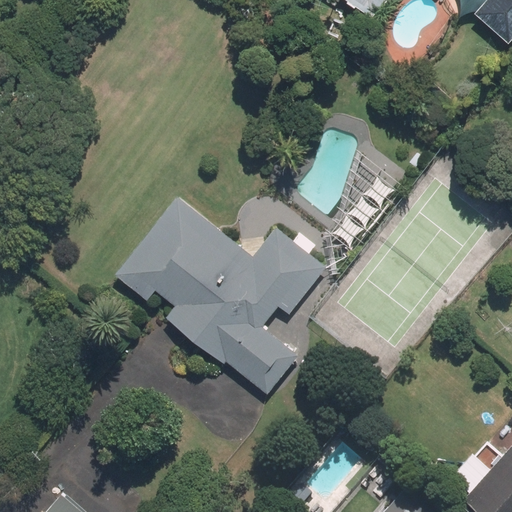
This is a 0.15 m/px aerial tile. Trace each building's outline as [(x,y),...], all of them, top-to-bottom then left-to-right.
[(338,0),(368,20),(386,0),(338,0)] [(511,0),(484,0),(470,16),(505,47),(511,38),(511,0)] [(223,363),(265,396),(297,356),(261,328),(276,310),(287,318),(325,270),(272,229),(251,256),(176,198),(113,278),(144,302),(151,293),(172,309),(161,322),(220,368),(223,363)] [(511,511),(511,439),(485,470),(467,455),(446,478),(463,494),(448,510),(450,511),(511,511)] [(418,511),(392,490),(373,511),(418,511)] [(77,511),(59,496),(44,511),(77,511)]
